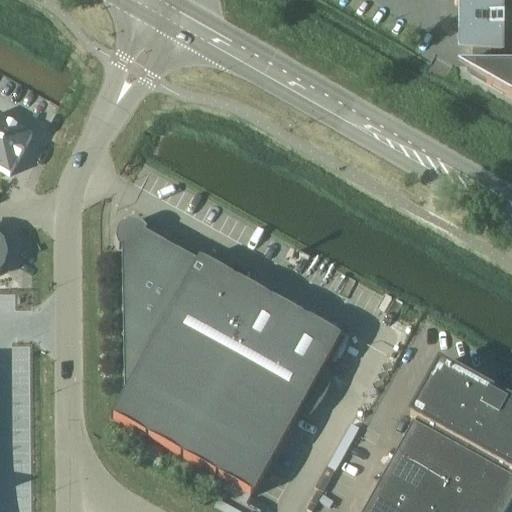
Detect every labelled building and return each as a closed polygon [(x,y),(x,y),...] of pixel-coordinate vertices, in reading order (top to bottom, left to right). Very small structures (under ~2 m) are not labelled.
[(472,47),(472,67),(488,68),(488,52),(501,52),(501,0),(458,0),(458,39),(472,47)] [(511,99),(511,67),(488,68),(472,67),(466,67),(466,72),(511,99)] [(31,139),(0,121),(0,172),(9,178),(31,139)] [(110,419),(226,484),(252,498),(340,340),(198,261),(196,265),(145,236),(146,234),(146,233),(145,232),(144,231),(143,229),(142,228),(140,227),(139,227),(138,226),(134,225),(131,225),(128,225),(125,226),(123,227),(122,228),(120,230),(119,231),(118,233),(117,234),(116,236),(116,237),(115,239),(115,240),(115,242),(115,243),(116,245),(116,247),(117,248),(117,250),(118,251),(121,251),(124,394),(110,419)] [(511,408),(438,367),(409,418),(415,421),(364,511),(505,511),(511,501),(511,408)]
